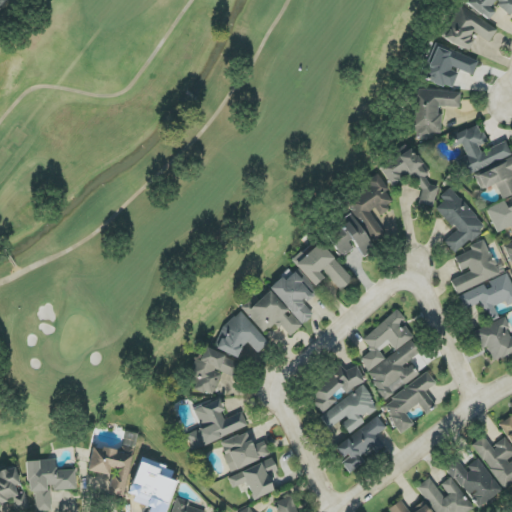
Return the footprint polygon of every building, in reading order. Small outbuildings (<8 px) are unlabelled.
[(511,0),(462,0),(487,21),(497,9),(507,18),(511,12),(511,0)] [(441,38),(467,51),(475,35),(490,42),(497,28),(457,7),(441,38)] [(478,61),(434,44),(421,78),(452,90),(459,71),(472,76),(478,61)] [(459,108),(460,92),(413,89),(411,133),(419,134),(419,139),(432,140),(432,133),(439,134),(440,107),(459,108)] [(505,142),(481,153),(478,145),(486,142),(478,125),(448,138),(453,148),(462,145),(467,157),(462,158),(469,174),(511,155),(505,142)] [(433,207),(438,187),(429,185),(426,179),(427,174),(411,148),(406,147),(377,164),(391,186),(405,178),(416,181),(422,191),(419,204),(433,207)] [(511,159),(474,175),(480,190),(496,184),(502,199),(511,195),(511,172),(511,173),(511,172),(511,159)] [(384,235),(370,212),(375,209),(378,215),(395,204),(377,174),(366,181),(370,188),(347,202),(372,242),(384,235)] [(444,242),(455,255),(485,227),(450,188),(440,197),(444,202),(436,210),(456,231),(444,242)] [(511,226),(511,196),(511,197),(511,200),(511,206),(507,208),(504,202),(487,209),(496,233),(511,226)] [(362,258),(374,250),(351,214),(338,222),(342,228),(328,237),(341,257),(355,248),(362,258)] [(511,238),(503,242),(511,265),(511,238)] [(313,287),(326,276),(339,291),(352,280),(317,240),(292,262),(313,287)] [(456,294),(500,275),(484,240),(469,247),(471,251),(454,258),(462,275),(450,280),(456,294)] [(270,288),(302,326),(313,316),(303,304),(313,295),(293,273),(284,281),(282,277),(270,288)] [(458,296),(463,311),(482,304),(490,322),(499,319),(495,308),(511,301),(511,283),(508,274),(486,282),(487,285),(458,296)] [(253,306),(248,301),(240,308),(264,333),(276,322),(289,337),(301,326),(269,291),(253,306)] [(386,400),(419,374),(409,362),(423,352),(401,325),(406,321),(398,311),(362,339),(372,351),(360,360),(369,372),(366,375),(386,400)] [(268,343),(241,313),(212,340),(231,359),(248,344),(257,353),(268,343)] [(511,354),(511,337),(504,318),(475,331),(483,349),(487,347),(494,363),(511,354)] [(222,373),(233,377),(239,362),(201,348),(188,381),(196,384),(194,389),(213,396),(222,373)] [(324,413),(337,401),(332,396),(340,388),(347,396),(365,379),(353,366),(347,373),(340,365),(308,396),(324,413)] [(435,384),(428,373),(381,406),(401,434),(414,425),(405,413),(418,404),(425,415),(436,407),(425,392),(435,384)] [(378,409),(363,387),(319,416),(328,430),(341,422),(349,434),(365,423),(362,419),(378,409)] [(193,450),(248,427),(242,413),(227,419),(218,399),(194,410),(201,428),(186,435),(193,450)] [(511,416),(501,422),(511,440),(511,416)] [(334,448),(343,460),(341,462),(349,474),(364,463),(359,456),(372,448),(375,453),(384,447),(376,435),(386,429),(378,418),(334,448)] [(231,472),(270,455),(264,441),(253,446),(247,432),(219,444),(231,472)] [(503,489),(511,482),(511,448),(505,438),(491,448),(484,437),(472,445),(503,489)] [(88,472),(111,476),(108,491),(124,493),(131,452),(93,445),(88,472)] [(148,511),(164,511),(171,491),(167,490),(174,470),(160,465),(162,458),(151,454),(142,481),(133,478),(127,496),(151,504),(148,511)] [(477,509),(502,491),(478,459),(465,468),(458,458),(446,466),(477,509)] [(278,472),(272,459),(228,478),(232,488),(246,482),(254,500),(273,491),(267,477),(278,472)] [(26,461),(28,492),(35,492),(36,511),(51,511),(50,491),(76,490),(75,470),(56,471),(55,460),(26,461)] [(0,505),(14,502),(16,510),(28,507),(24,491),(20,493),(14,468),(0,471),(0,505)] [(441,484),(447,495),(443,498),(430,478),(417,486),(434,511),(467,511),(472,509),(451,477),(441,484)] [(205,511),(206,510),(175,501),(171,511),(205,511)] [(389,509),(391,511),(430,511),(424,502),(410,511),(408,511),(401,501),(389,509)]
